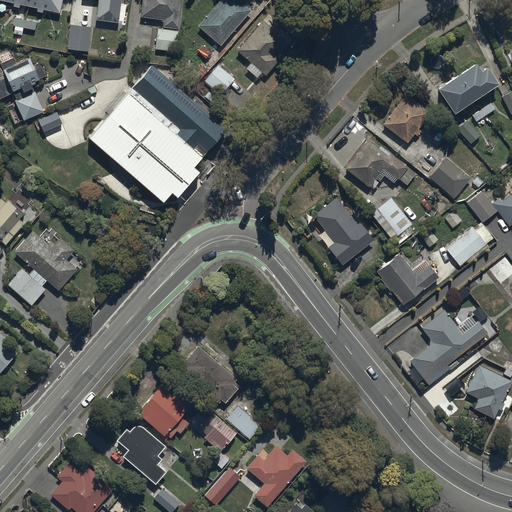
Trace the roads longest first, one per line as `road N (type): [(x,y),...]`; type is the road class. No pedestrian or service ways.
road 1 (tertiary): [(248,240),(272,255),(428,448),(478,484),(511,496)]
road 2 (tertiary): [(0,469),(189,256),(215,241),(248,240)]
road 3 (tertiary): [(373,42),(258,181),(248,240)]
